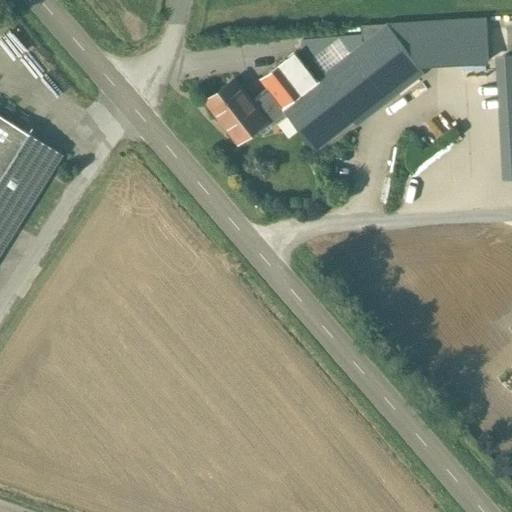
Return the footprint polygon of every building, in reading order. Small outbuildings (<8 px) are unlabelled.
[(490,60),(487,18),(387,24),(419,65),(490,60)] [(351,122),(421,67),(419,65),(387,24),(363,25),(364,43),(317,79),(351,122)] [(296,51),(261,78),(268,87),(289,115),(315,150),(351,122),(317,79),(296,51)] [(235,78),(206,101),(238,142),(256,128),(267,119),(251,99),(235,78)] [(289,115),(268,87),(251,99),(267,119),(256,128),(261,136),(289,115)] [(0,115),(0,238),(5,242),(61,153),(0,115)]
